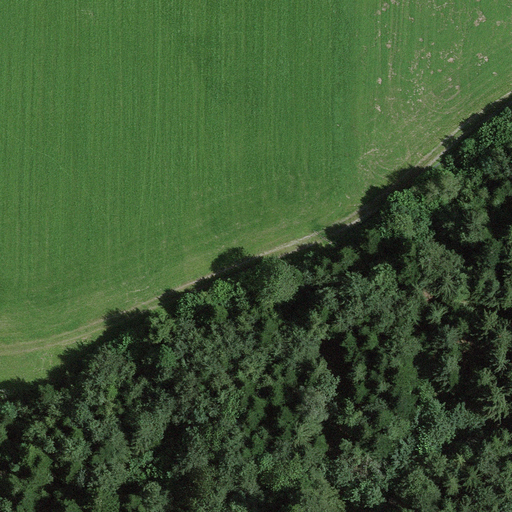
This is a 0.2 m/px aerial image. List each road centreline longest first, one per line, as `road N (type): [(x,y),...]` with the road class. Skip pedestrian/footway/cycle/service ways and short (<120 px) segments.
road 1 (track): [(0,349),(116,319),(324,231),(511,98)]
road 2 (track): [(386,511),(428,470),(511,432)]
